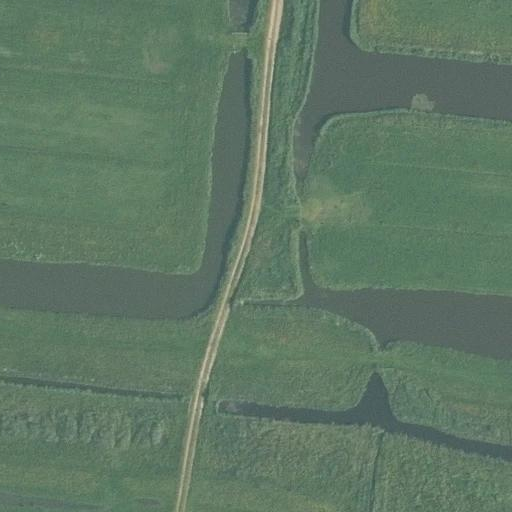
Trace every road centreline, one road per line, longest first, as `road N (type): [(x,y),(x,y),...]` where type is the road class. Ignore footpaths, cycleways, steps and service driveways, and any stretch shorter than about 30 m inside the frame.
road 1 (track): [(274,0),(250,235),(212,345)]
road 2 (track): [(212,345),(178,511)]
